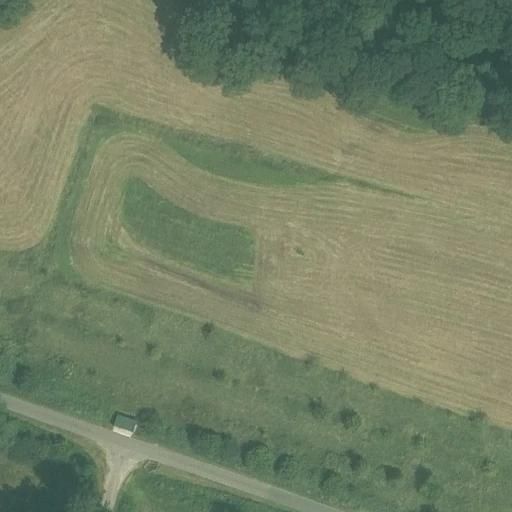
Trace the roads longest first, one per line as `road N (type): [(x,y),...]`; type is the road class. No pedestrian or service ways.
road 1 (unclassified): [(125,443),(322,511)]
road 2 (unclassified): [(0,400),(125,443)]
